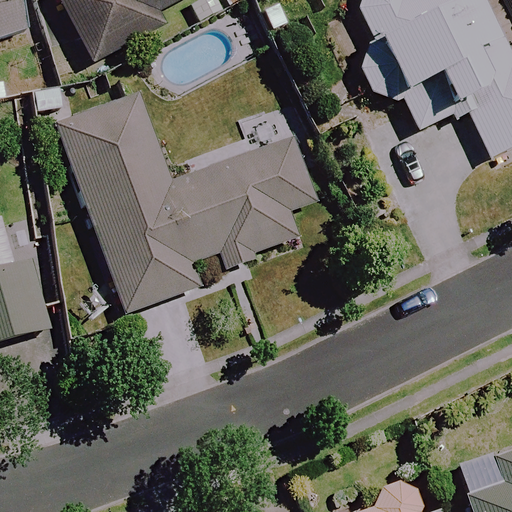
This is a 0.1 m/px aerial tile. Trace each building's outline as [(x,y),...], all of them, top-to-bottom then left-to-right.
[(0,0),(0,44),(28,36),(16,0),(0,0)] [(47,0),(86,72),(164,31),(157,19),(191,0),(47,0)] [(463,116),(487,165),(511,153),(511,62),(507,64),(475,0),(356,0),(351,17),(366,50),(361,52),(353,78),(364,101),(390,111),(396,108),(411,139),(463,116)] [(216,258),(224,280),(260,266),(257,258),(294,244),(284,218),(315,206),(292,144),(169,190),(137,105),(55,136),(124,321),(194,294),(185,270),(216,258)] [(0,349),(46,339),(30,273),(0,280),(0,349)] [(511,511),(511,458),(456,479),(468,511),(511,511)] [(412,511),(406,490),(372,500),(375,511),(412,511)]
